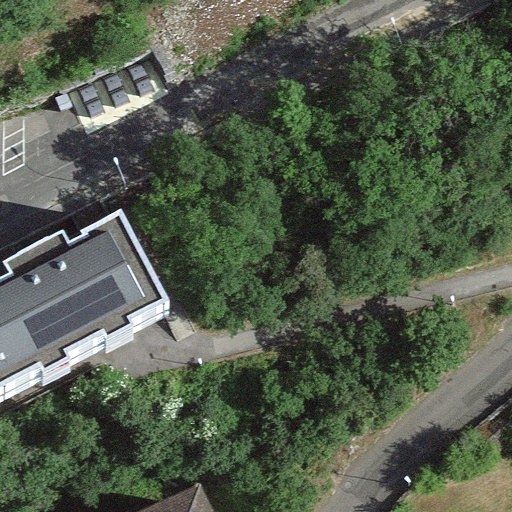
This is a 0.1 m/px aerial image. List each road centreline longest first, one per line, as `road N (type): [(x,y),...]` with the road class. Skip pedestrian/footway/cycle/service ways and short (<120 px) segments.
road 1 (residential): [(0,203),(411,0)]
road 2 (residential): [(511,380),(368,511)]
